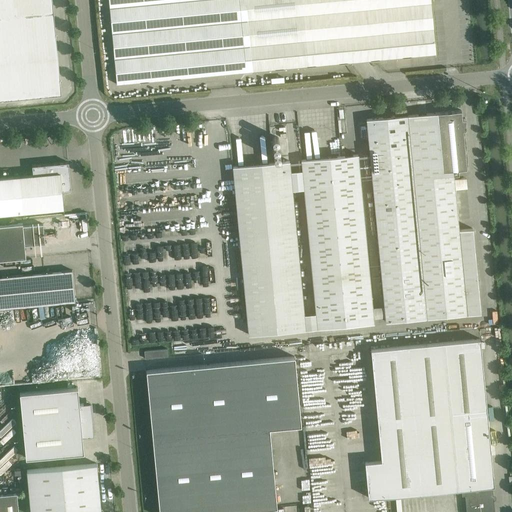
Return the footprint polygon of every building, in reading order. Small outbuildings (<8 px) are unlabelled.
[(0,0),(0,95),(61,89),(52,0),(0,0)] [(108,0),(117,84),(436,54),(434,29),(447,27),(444,0),(108,0)] [(402,116),(367,119),(386,322),(467,314),(481,313),(473,228),(459,230),(453,175),(458,174),(458,169),(467,169),(463,130),(466,130),(466,123),(462,123),(461,110),(407,115),(407,110),(401,110),(402,116)] [(317,328),(374,323),(358,154),(301,160),(317,328)] [(233,166),(234,176),(249,335),(306,329),(289,161),(233,166)] [(33,174),(0,177),(0,213),(53,209),(63,208),(62,190),(71,189),(68,162),(33,166),(33,174)] [(66,222),(22,226),(22,222),(0,224),(0,258),(25,256),(24,246),(45,244),(45,242),(69,240),(68,227),(69,227),(67,227),(66,222)] [(0,307),(65,302),(75,301),(72,270),(0,276),(0,307)] [(375,307),(375,317),(385,316),(384,306),(375,307)] [(365,462),(367,488),(368,498),(464,488),(466,511),(494,511),(492,486),(494,485),(480,339),(371,349),(381,460),(365,462)] [(144,351),(145,359),(168,357),(167,349),(144,351)] [(263,359),(146,370),(159,511),(222,511),(277,507),(270,429),(301,426),(295,356),(263,359)] [(78,387),(20,392),(26,458),(84,452),(82,436),(94,435),(91,402),(79,403),(78,387)] [(27,470),(30,506),(30,511),(69,511),(79,511),(101,511),(97,463),(27,470)] [(0,493),(0,511),(18,511),(17,492),(0,493)]
